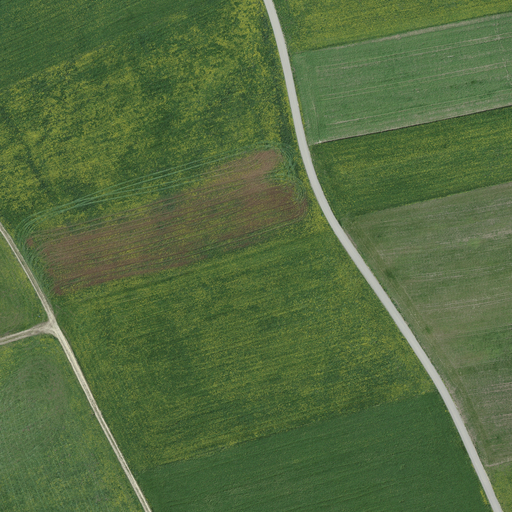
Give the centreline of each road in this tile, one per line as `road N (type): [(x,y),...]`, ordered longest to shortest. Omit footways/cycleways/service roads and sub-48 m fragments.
road 1 (residential): [(496,511),(438,386),(321,203),(266,0)]
road 2 (track): [(0,230),(147,511)]
